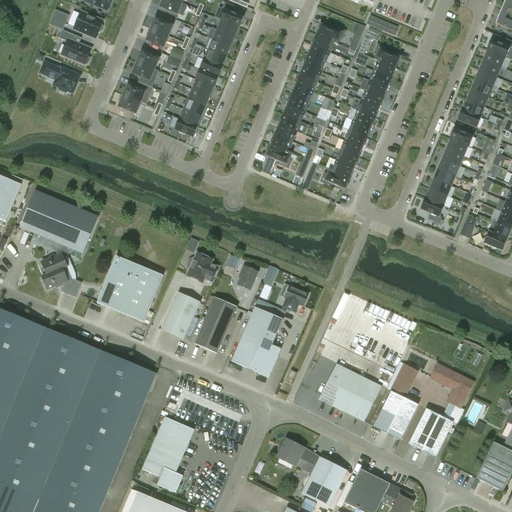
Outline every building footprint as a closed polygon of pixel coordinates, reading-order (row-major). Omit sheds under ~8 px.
[(84,0),(84,2),(107,12),(111,0),(84,0)] [(162,2),(160,7),(183,17),(188,6),(185,5),(182,3),(173,0),(161,0),(161,1),(162,2)] [(237,0),(234,0),(234,3),(246,8),(247,8),(248,4),(237,0)] [(511,2),(505,0),(502,9),(511,12),(511,2)] [(224,10),(220,20),(221,21),(222,21),(239,28),(244,17),(234,13),(236,7),(225,3),(222,9),(224,10)] [(511,12),(502,9),(498,17),(511,22),(511,12)] [(63,31),(69,16),(55,10),(49,25),(61,30),(63,31)] [(73,29),(96,38),(98,32),(100,31),(102,28),(101,25),(102,23),(80,13),(73,29)] [(398,28),(370,16),(367,25),(394,36),(398,28)] [(152,22),(149,29),(168,37),(173,24),(156,17),(154,22),(152,22)] [(495,25),(494,26),(495,26),(511,31),(511,22),(498,17),(495,25)] [(221,21),(217,31),(220,32),(235,38),(239,28),(222,21),(221,21)] [(333,29),(320,24),(315,36),(334,44),(337,45),(340,39),(341,40),(344,32),(334,28),(333,29)] [(148,35),(146,40),(163,48),(168,37),(149,29),(147,34),(148,35)] [(61,30),(58,38),(66,42),(61,55),(84,65),(85,64),(87,64),(90,58),(88,58),(91,49),(72,41),(74,36),(63,31),(61,30)] [(217,31),(213,41),(231,48),(235,38),(220,32),(217,31)] [(353,40),(351,46),(357,49),(360,43),(362,38),(355,35),(353,40)] [(329,54),(334,44),(315,36),(311,46),(329,54)] [(493,39),(488,51),(504,58),(506,59),(511,61),(511,59),(511,42),(503,39),(502,42),(493,39)] [(213,41),(209,51),(227,58),(231,48),(213,41)] [(360,50),(358,54),(359,54),(364,56),(366,52),(369,45),(363,43),(360,50)] [(325,64),(329,54),(311,46),(307,56),(325,64)] [(374,60),(377,62),(396,70),(401,58),(388,52),(388,50),(378,46),(374,54),(376,54),(374,60)] [(166,63),(178,67),(183,51),(171,47),(166,63)] [(138,55),(135,62),(141,64),(154,70),(159,58),(142,51),(140,56),(138,55)] [(209,51),(205,60),(223,68),(227,58),(209,51)] [(504,58),(487,51),(483,61),(500,68),(504,58)] [(321,74),(325,64),(307,56),(302,66),(321,74)] [(203,60),(199,70),(214,76),(218,78),(223,68),(205,60),(203,60)] [(483,61),(479,71),(496,78),(500,68),(483,61)] [(135,68),(133,74),(141,77),(138,83),(152,88),(158,72),(154,70),(141,64),(135,62),(133,68),(135,68)] [(373,72),(391,80),(396,70),(377,62),(373,72)] [(44,63),(41,71),(56,77),(53,85),(58,87),(58,90),(65,93),(67,91),(72,94),(77,82),(71,79),(74,74),(60,68),(60,69),(44,63)] [(317,84),(321,74),(302,66),(298,76),(317,84)] [(199,70),(195,80),(196,80),(209,86),(214,88),(218,78),(214,76),(199,70)] [(491,88),(496,78),(479,71),(475,81),(491,88)] [(369,82),(387,89),(391,80),(373,72),(369,82)] [(313,94),(317,84),(298,76),(294,86),(313,94)] [(196,80),(192,90),(199,93),(210,98),(214,88),(209,86),(196,80)] [(475,81),(471,91),(487,98),(491,88),(475,81)] [(365,92),(383,99),(387,89),(369,82),(365,92)] [(125,88),(122,95),(127,97),(140,103),(146,105),(150,95),(153,89),(152,88),(138,83),(136,88),(128,85),(126,89),(125,88)] [(163,83),(160,92),(166,94),(169,85),(163,83)] [(309,103),(313,94),(294,86),(290,95),(309,103)] [(192,90),(188,100),(201,106),(206,108),(210,98),(199,93),(192,90)] [(483,108),(487,98),(471,91),(466,101),(483,108)] [(360,102),(379,109),(383,99),(365,92),(360,102)] [(121,101),(119,107),(136,114),(140,103),(127,97),(122,95),(119,101),(121,101)] [(305,113),(309,103),(290,95),(286,105),(305,113)] [(188,100),(184,110),(197,116),(202,118),(206,108),(201,106),(188,100)] [(463,111),(479,118),(483,108),(466,101),(463,111)] [(356,112),(375,119),(379,109),(360,102),(356,112)] [(305,113),(286,105),(282,115),(301,123),(305,113)] [(184,110),(180,120),(183,121),(198,128),(202,118),(197,116),(184,110)] [(461,110),(457,121),(476,129),(481,118),(479,118),(463,111),(461,110)] [(352,121),(371,129),(375,119),(356,112),(352,121)] [(297,133),(301,123),(282,115),(278,125),(297,133)] [(172,129),(169,135),(181,140),(185,141),(187,135),(193,138),(198,128),(183,121),(180,120),(179,120),(174,130),(172,129)] [(348,131),(367,139),(371,129),(352,121),(348,131)] [(297,133),(278,125),(274,135),(293,142),(297,133)] [(454,127),(449,140),(451,140),(467,147),(469,148),(474,135),(454,127)] [(344,141),(363,149),(367,139),(348,131),(344,141)] [(289,152),(293,142),(274,135),(270,145),(289,152)] [(463,157),(467,147),(451,140),(446,150),(463,157)] [(340,151),(358,159),(363,149),(344,141),(340,151)] [(265,157),(278,162),(277,164),(288,168),(291,160),(290,160),(292,154),(289,152),(270,145),(265,157)] [(484,147),(481,153),(485,154),(489,156),(491,150),(487,149),(484,147)] [(459,167),(463,157),(446,150),(442,160),(459,167)] [(336,160),(354,169),(358,159),(340,151),(336,160)] [(497,154),(493,165),(496,167),(498,168),(503,157),(501,156),(497,154)] [(303,163),(300,169),(306,171),(310,162),(304,159),(303,163)] [(332,170),(350,179),(354,169),(336,160),(332,170)] [(459,167),(442,160),(438,170),(454,177),(459,167)] [(311,167),(309,172),(314,175),(318,165),(313,163),(311,167)] [(324,174),(321,182),(331,186),(332,185),(345,190),(350,179),(332,170),(328,169),(326,175),(324,174)] [(451,187),(454,177),(438,170),(433,180),(434,180),(451,187)] [(0,220),(5,222),(20,185),(22,181),(9,174),(6,179),(0,176),(0,220)] [(434,180),(430,190),(446,197),(451,199),(455,189),(451,187),(434,180)] [(489,189),(492,182),(486,180),(484,186),(489,189)] [(442,207),(446,197),(430,190),(429,190),(425,200),(442,207)] [(57,256),(62,257),(64,256),(67,257),(70,249),(82,254),(98,217),(35,191),(19,228),(58,244),(55,252),(57,256)] [(442,207),(425,200),(424,199),(420,210),(433,215),(431,222),(442,226),(445,220),(439,218),(443,207),(442,207)] [(511,205),(505,202),(501,213),(511,217),(511,205)] [(493,221),(493,222),(511,229),(510,228),(511,224),(511,217),(501,213),(497,223),(493,221)] [(468,215),(465,223),(474,227),(477,219),(468,215)] [(493,222),(488,233),(506,240),(511,229),(493,222)] [(464,223),(460,234),(470,238),(474,227),(464,223)] [(488,233),(483,244),(502,252),(506,240),(488,233)] [(204,279),(211,282),(218,268),(210,264),(212,260),(197,253),(194,259),(192,260),(190,260),(188,262),(186,266),(187,268),(187,270),(188,272),(187,275),(202,283),(204,279)] [(236,270),(239,258),(229,255),(225,266),(236,270)] [(41,263),(46,275),(62,269),(67,267),(62,257),(57,256),(41,263)] [(143,323),(162,276),(116,257),(97,304),(143,323)] [(46,275),(41,277),(47,290),(55,286),(63,284),(64,288),(62,293),(75,298),(81,283),(76,281),(76,274),(72,265),(67,267),(62,269),(46,275)] [(243,266),(240,273),(242,274),(236,285),(250,291),(258,272),(243,266)] [(269,268),(262,284),(270,288),(277,272),(269,268)] [(285,299),(286,299),(282,307),(294,313),(298,304),(302,306),(307,294),(290,287),(285,299)] [(161,330),(183,340),(200,303),(178,293),(161,330)] [(216,354),(236,308),(214,298),(194,344),(216,354)] [(243,334),(231,362),(268,378),(280,350),(272,346),(283,321),(270,315),(274,307),(258,300),(258,301),(253,299),(250,307),(254,309),(243,334)] [(0,511),(99,511),(156,374),(55,333),(44,328),(0,310),(0,511)] [(372,362),(389,370),(402,341),(384,334),(372,362)] [(381,387),(336,364),(318,400),(363,423),(381,387)] [(400,441),(417,405),(405,399),(418,372),(403,364),(390,392),(372,428),(400,441)] [(436,366),(430,378),(453,390),(447,402),(460,408),(472,383),(436,366)] [(296,373),(290,371),(285,381),(291,384),(296,373)] [(175,390),(167,408),(173,410),(181,392),(175,390)] [(506,422),(511,425),(511,403),(508,402),(503,411),(510,414),(506,422)] [(453,423),(426,409),(408,445),(435,459),(453,423)] [(160,478),(157,485),(171,491),(170,492),(176,495),(179,486),(178,486),(182,477),(175,474),(194,430),(164,418),(142,470),(160,478)] [(493,443),(475,479),(479,481),(502,492),(511,472),(511,427),(502,447),(493,443)] [(319,458),(285,439),(276,457),(311,474),(301,494),(328,508),(347,471),(319,458)] [(407,511),(413,503),(409,501),(412,495),(385,481),(384,482),(360,470),(344,503),(362,511),(375,511),(384,495),(397,501),(390,511),(407,511)] [(183,511),(132,491),(122,511),(183,511)]
